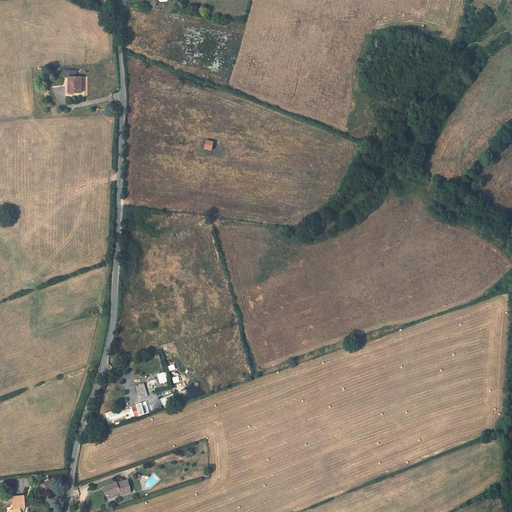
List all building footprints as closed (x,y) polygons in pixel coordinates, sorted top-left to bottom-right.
[(82,97),(83,82),(80,82),(81,75),(70,75),(70,82),(73,82),(72,88),(69,88),(69,95),(82,97)] [(213,149),(215,141),(208,140),(207,147),(213,149)] [(158,374),(160,383),(167,382),(165,372),(158,374)] [(144,384),(136,386),(140,398),(148,396),(144,384)] [(176,403),(173,395),(163,399),(166,407),(176,403)] [(116,483),(103,488),(106,494),(109,493),(110,495),(120,491),(121,493),(122,495),(132,492),(128,480),(116,483)] [(108,499),(121,493),(120,491),(110,495),(107,497),(108,499)] [(9,510),(9,511),(20,511),(21,510),(20,511),(20,509),(25,509),(24,497),(13,498),(14,510),(9,510)]
